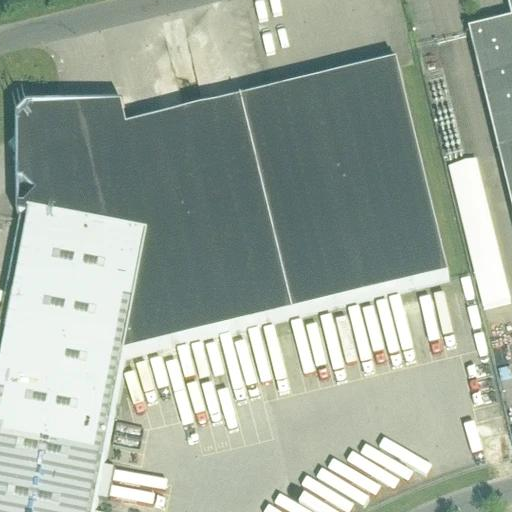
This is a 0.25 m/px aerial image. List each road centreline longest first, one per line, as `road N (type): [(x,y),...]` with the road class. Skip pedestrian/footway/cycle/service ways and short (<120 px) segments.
road 1 (unknown): [(511,260),(450,0)]
road 2 (unclassified): [(0,44),(182,0)]
